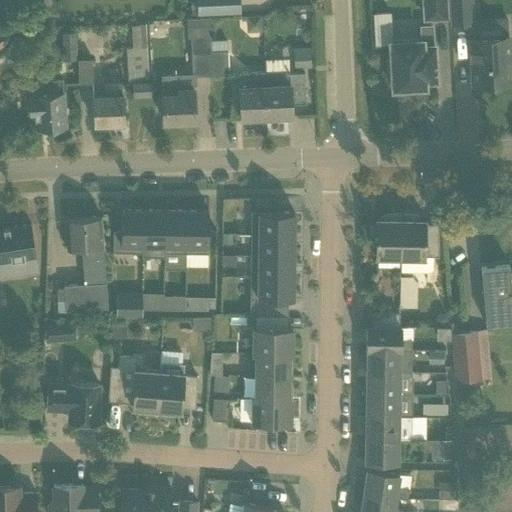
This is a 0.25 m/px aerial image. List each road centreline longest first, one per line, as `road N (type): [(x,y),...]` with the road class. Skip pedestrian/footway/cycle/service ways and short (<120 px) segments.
road 1 (residential): [(0,173),(330,158)]
road 2 (residential): [(0,455),(112,452),(327,467)]
road 3 (residential): [(330,158),(327,467)]
road 4 (residential): [(346,158),(511,151)]
road 5 (residential): [(346,158),(339,0)]
